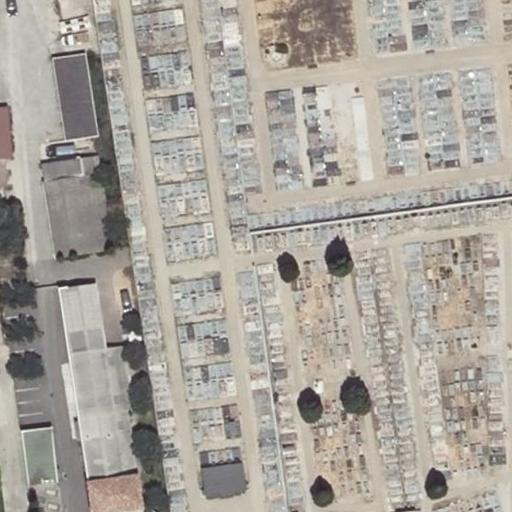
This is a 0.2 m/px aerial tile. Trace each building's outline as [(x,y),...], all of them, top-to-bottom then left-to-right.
[(52,60),(65,140),(98,134),(85,54),(52,60)] [(7,109),(0,109),(0,160),(3,160),(12,159),(7,109)] [(41,164),(58,271),(84,268),(82,256),(113,251),(98,156),(41,164)] [(104,267),(107,280),(132,276),(130,263),(104,267)] [(60,291),(70,355),(103,351),(93,285),(60,291)] [(103,351),(70,355),(90,484),(87,484),(91,511),(127,511),(128,511),(142,510),(126,411),(132,410),(121,347),(103,351)] [(50,434),(19,437),(26,487),(56,483),(50,434)] [(200,468),(205,500),(246,494),(241,462),(200,468)]
